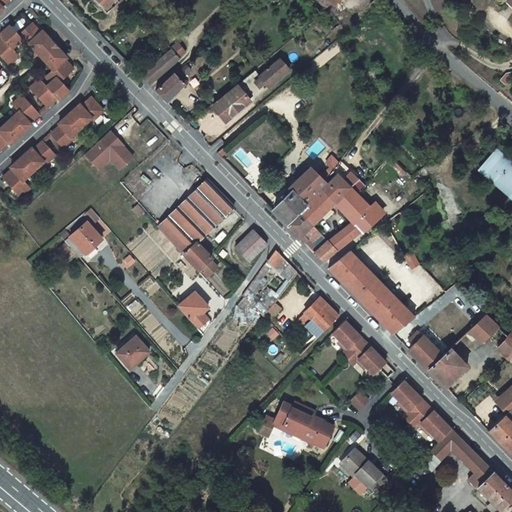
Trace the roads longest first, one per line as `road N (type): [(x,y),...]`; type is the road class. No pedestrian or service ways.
road 1 (unclassified): [(511,474),(278,238)]
road 2 (unclassified): [(278,238),(106,61)]
road 3 (unknown): [(406,367),(364,417),(387,464),(437,489),(496,458)]
road 4 (residential): [(153,409),(278,238)]
road 5 (unclassified): [(392,0),(511,117)]
road 6 (residential): [(106,61),(0,164)]
